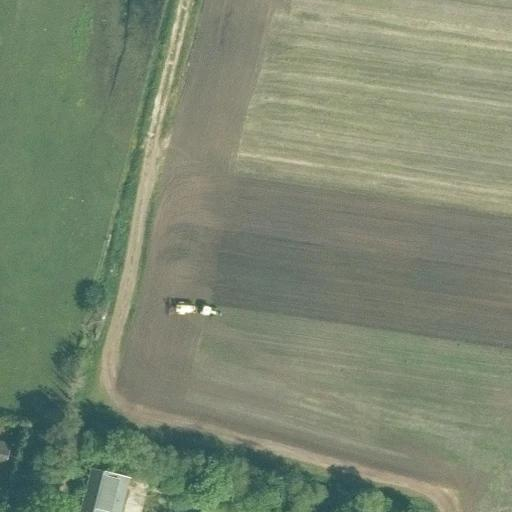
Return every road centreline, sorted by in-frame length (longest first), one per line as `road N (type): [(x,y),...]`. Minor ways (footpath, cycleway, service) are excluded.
road 1 (track): [(58,511),(136,253),(148,156),(187,0)]
road 2 (track): [(443,511),(435,480),(89,403)]
